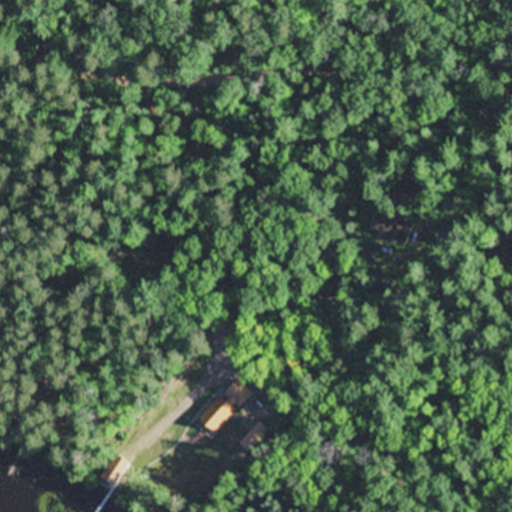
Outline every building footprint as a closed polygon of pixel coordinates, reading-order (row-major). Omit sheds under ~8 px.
[(414,223),(406,243),(405,243),(394,238),(375,231),(374,230),(375,228),(382,211),(397,217),(411,222),(414,223)] [(447,247),(444,249),(435,236),(434,234),(437,232),(449,223),(456,232),(460,238),(447,247)] [(186,257),(170,268),(148,237),(163,226),(186,257)] [(344,284),(336,285),(334,271),(340,271),(344,270),(346,283),(344,284)] [(255,396),(245,407),(244,406),(221,429),(212,419),(233,398),(227,392),(239,380),(255,396)] [(128,462),(113,485),(100,476),(116,453),(128,462)]
